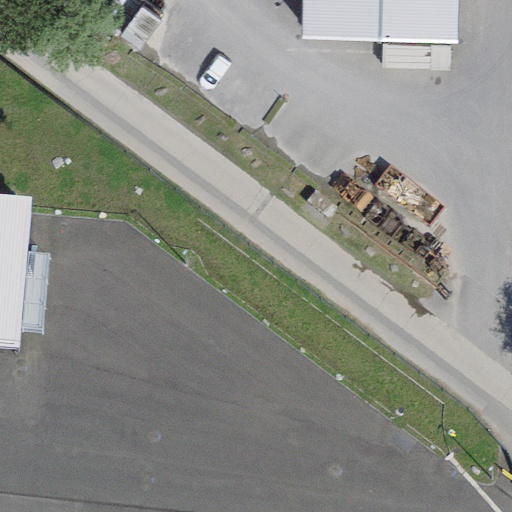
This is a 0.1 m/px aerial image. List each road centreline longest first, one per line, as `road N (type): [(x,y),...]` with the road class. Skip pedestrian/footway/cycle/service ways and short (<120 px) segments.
road 1 (unclassified): [(511,400),(0,10)]
road 2 (unknown): [(485,188),(290,72),(225,0)]
road 3 (unknown): [(485,188),(494,0)]
road 4 (unknown): [(478,374),(485,188)]
